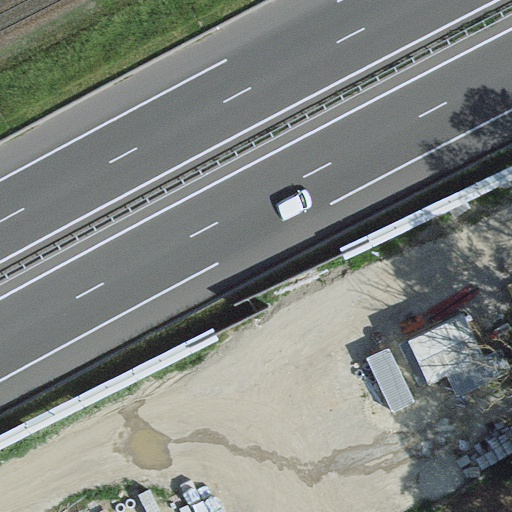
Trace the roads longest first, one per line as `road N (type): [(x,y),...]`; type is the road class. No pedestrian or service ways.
road 1 (motorway): [(0,345),(511,76)]
road 2 (track): [(0,491),(163,421),(261,442),(389,413),(433,439),(511,409)]
road 3 (motorway): [(409,0),(0,218)]
